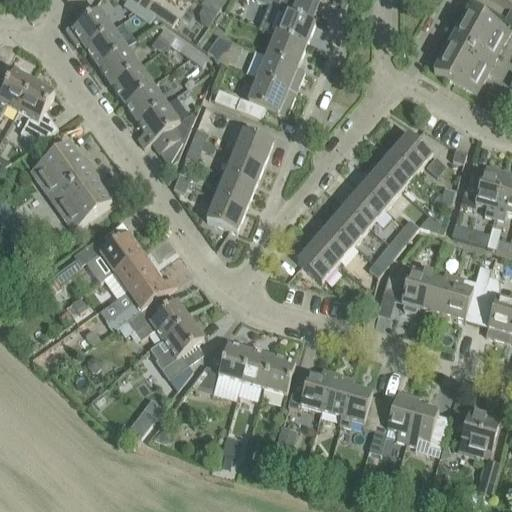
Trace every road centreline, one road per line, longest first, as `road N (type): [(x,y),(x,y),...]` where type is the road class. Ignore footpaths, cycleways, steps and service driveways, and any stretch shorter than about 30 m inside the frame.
road 1 (residential): [(242,302),(212,275),(37,33)]
road 2 (residential): [(242,302),(511,383)]
road 3 (residential): [(383,23),(346,23),(275,191),(283,216)]
road 4 (residential): [(283,216),(401,84)]
road 5 (residential): [(511,138),(401,84)]
